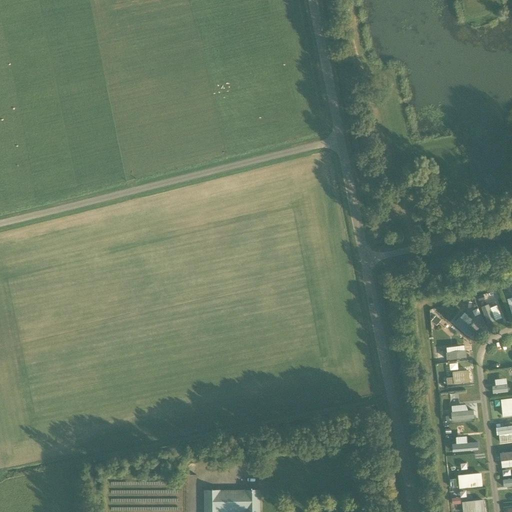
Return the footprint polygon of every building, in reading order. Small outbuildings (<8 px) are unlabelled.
[(486,324),(501,318),(496,304),(488,307),(487,304),(479,307),(486,324)] [(467,324),(471,320),(461,311),(451,322),(467,337),(474,330),(467,324)] [(444,346),(444,359),(464,358),(463,345),(444,346)] [(468,370),(451,370),(451,377),(445,377),(445,383),(468,383),(468,370)] [(505,378),(493,379),(493,385),(490,385),(490,393),(506,392),(505,378)] [(511,398),(499,398),(499,415),(511,415),(511,398)] [(511,425),(495,426),(496,443),(511,441),(511,425)] [(511,465),(511,450),(497,452),(498,460),(507,459),(508,466),(511,465)] [(455,475),(457,489),(482,486),(480,472),(455,475)] [(260,511),(260,490),(204,490),(204,511),(260,511)] [(461,511),(480,511),(485,511),(483,498),(460,502),(461,511)]
